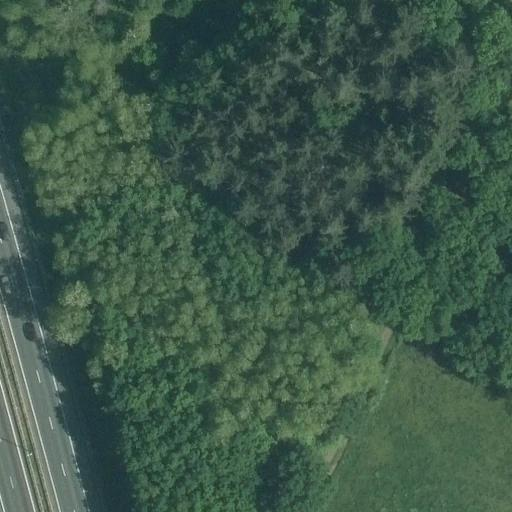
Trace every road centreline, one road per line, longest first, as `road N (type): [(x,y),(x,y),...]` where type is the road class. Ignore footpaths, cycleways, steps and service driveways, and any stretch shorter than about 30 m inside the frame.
road 1 (unclassified): [(292,511),(511,71)]
road 2 (motorway): [(75,511),(0,248)]
